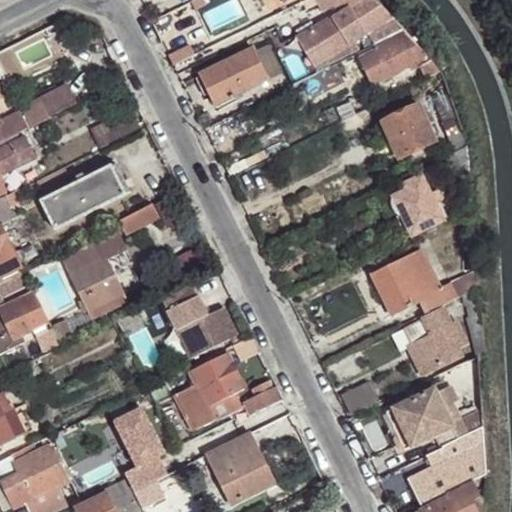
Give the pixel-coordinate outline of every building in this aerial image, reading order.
[(320,9),(316,0),(300,6),(304,15),(320,9)] [(350,7),(360,0),(341,0),(347,8),(350,7)] [(367,32),(394,15),(379,0),(360,0),(350,7),(367,32)] [(361,36),(367,32),(350,7),(347,8),(332,17),(341,32),(348,44),(361,36)] [(341,32),(332,17),(308,31),(318,47),(341,32)] [(431,79),(443,73),(407,29),(377,44),(379,49),(360,58),(372,84),(414,64),(416,69),(424,65),(425,68),(431,79)] [(348,44),(341,32),(318,47),(326,59),(348,44)] [(375,45),(367,32),(361,36),(363,41),(360,42),(364,50),(375,45)] [(272,80),(256,48),(204,76),(220,107),(272,80)] [(422,83),(431,79),(425,68),(417,72),(422,83)] [(51,119),(73,108),(66,92),(43,103),(51,119)] [(20,115),(22,119),(28,131),(51,119),(43,103),(20,115)] [(89,128),(100,150),(140,129),(130,107),(89,128)] [(438,141),(420,107),(385,123),(403,159),(438,141)] [(448,138),(460,132),(452,116),(442,122),(448,138)] [(0,144),(17,137),(28,131),(22,119),(4,128),(0,121),(0,144)] [(456,155),(470,148),(463,129),(460,132),(448,138),(456,155)] [(17,137),(0,144),(0,149),(19,141),(17,137)] [(0,194),(3,193),(0,186),(0,177),(34,160),(24,139),(19,141),(0,149),(0,194)] [(464,183),(472,180),(470,148),(451,158),(464,183)] [(98,172),(112,165),(118,162),(115,156),(96,167),(98,172)] [(118,162),(112,165),(119,180),(125,177),(118,162)] [(119,180),(112,165),(98,172),(43,200),(56,229),(127,195),(119,180)] [(448,220),(437,199),(427,180),(409,188),(413,196),(400,202),(416,235),(448,220)] [(446,194),(437,199),(448,220),(450,216),(444,204),(451,202),(446,194)] [(0,201),(0,219),(2,224),(10,220),(5,210),(10,208),(6,199),(0,201)] [(153,205),(130,216),(134,225),(156,214),(153,205)] [(0,271),(4,279),(24,268),(4,226),(0,227),(0,271)] [(72,276),(101,261),(95,247),(65,262),(72,276)] [(402,314),(423,303),(446,292),(444,288),(425,251),(381,271),(402,314)] [(467,273),(477,272),(477,255),(467,254),(467,273)] [(126,296),(115,276),(106,259),(101,261),(72,276),(90,313),(126,296)] [(124,271),(115,276),(126,296),(135,291),(124,271)] [(460,299),(478,290),(477,272),(452,284),(460,299)] [(429,314),(460,299),(452,284),(444,288),(446,292),(423,303),(429,314)] [(24,331),(49,320),(34,289),(7,303),(0,304),(15,335),(24,331)] [(0,304),(7,303),(0,292),(0,350),(1,352),(29,339),(24,331),(15,335),(0,304)] [(144,308),(125,317),(128,324),(147,315),(144,308)] [(225,310),(207,318),(216,335),(232,327),(225,310)] [(452,325),(450,322),(444,310),(427,318),(435,335),(432,336),(446,363),(462,356),(456,343),(461,340),(455,325),(452,325)] [(190,360),(220,345),(216,335),(207,318),(178,332),(190,360)] [(435,335),(427,318),(411,327),(419,343),(432,336),(435,335)] [(456,319),(450,322),(452,325),(455,325),(461,340),(465,339),(456,319)] [(216,335),(220,345),(237,338),(232,327),(216,335)] [(401,352),(412,346),(419,343),(411,327),(393,336),(401,352)] [(58,347),(51,331),(38,337),(46,353),(58,347)] [(426,373),(446,363),(432,336),(419,343),(412,346),(426,373)] [(473,360),(483,356),(481,337),(472,338),(473,360)] [(159,355),(155,346),(142,353),(146,360),(159,355)] [(208,408),(212,406),(243,391),(225,356),(191,372),(198,386),(208,408)] [(472,395),(485,393),(483,356),(473,360),(469,362),(470,373),(472,395)] [(457,380),(470,373),(469,362),(452,371),(457,380)] [(218,419),(212,406),(208,408),(198,386),(176,397),(193,432),(218,419)] [(287,401),(281,387),(247,405),(254,417),(287,401)] [(452,429),(464,423),(450,392),(438,398),(452,429)] [(416,448),(452,429),(438,398),(436,394),(399,413),(407,433),(416,448)] [(2,395),(0,395),(0,410),(14,438),(29,430),(21,413),(26,412),(24,406),(10,412),(2,395)] [(124,401),(97,414),(101,421),(128,407),(124,401)] [(0,410),(0,444),(14,438),(0,410)] [(407,433),(399,413),(389,417),(398,437),(407,433)] [(458,442),(488,427),(486,413),(464,423),(452,429),(458,442)] [(474,483),(491,475),(488,427),(458,442),(446,448),(452,461),(465,488),(474,483)] [(405,454),(416,448),(407,433),(398,437),(397,437),(405,454)] [(253,435),(210,458),(234,507),(271,489),(261,467),(268,464),(253,435)] [(48,438),(39,443),(42,451),(51,447),(48,438)] [(51,447),(42,451),(11,467),(15,477),(2,486),(13,511),(26,505),(58,489),(69,483),(51,447)] [(428,457),(434,470),(452,461),(446,448),(428,457)] [(412,481),(424,508),(454,493),(465,488),(452,461),(434,470),(412,481)] [(261,467),(271,489),(278,485),(268,464),(261,467)] [(138,476),(130,481),(137,494),(145,490),(138,476)] [(114,511),(129,511),(142,506),(137,494),(130,481),(128,478),(104,490),(105,492),(114,511)] [(462,511),(477,511),(475,506),(484,501),(474,483),(465,488),(454,493),(455,497),(462,511)] [(137,494),(142,506),(162,496),(157,484),(145,490),(137,494)] [(26,505),(28,511),(37,511),(62,499),(58,489),(26,505)] [(114,511),(105,492),(74,508),(75,511),(114,511)] [(454,493),(424,508),(427,511),(455,497),(454,493)] [(462,511),(455,497),(427,511),(425,511),(424,511),(462,511)] [(37,511),(57,511),(66,508),(62,499),(37,511)]
